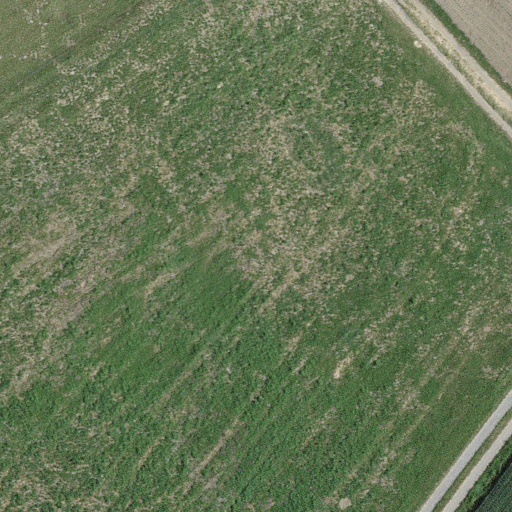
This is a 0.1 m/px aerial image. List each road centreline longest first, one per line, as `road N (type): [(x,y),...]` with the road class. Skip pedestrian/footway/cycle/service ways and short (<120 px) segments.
road 1 (track): [(401,0),(511,119)]
road 2 (track): [(511,397),(425,511)]
